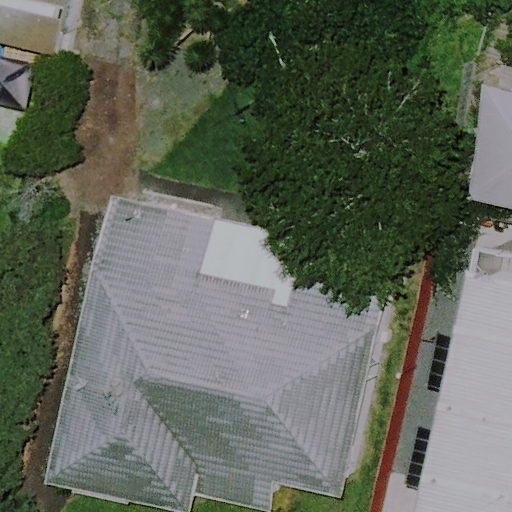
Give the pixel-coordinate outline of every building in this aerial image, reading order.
[(86,0),(0,0),(0,33),(75,50),(86,0)] [(511,86),(511,87),(489,193),(511,197),(511,86)] [(0,239),(11,188),(0,185),(0,239)] [(342,234),(137,195),(83,480),(217,505),(221,488),(290,501),(295,475),(367,488),(407,279),(336,265),(342,234)] [(511,511),(511,260),(454,511),(511,511)]
